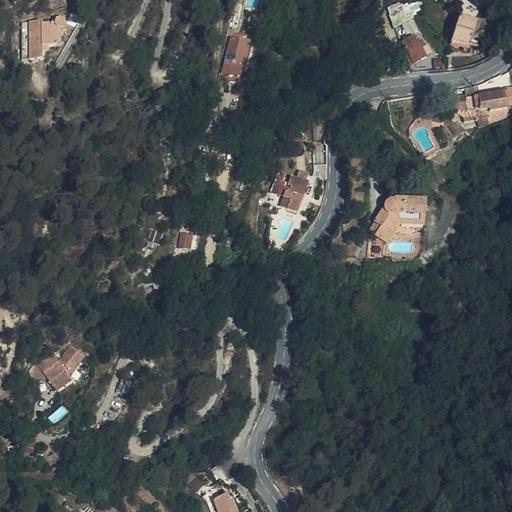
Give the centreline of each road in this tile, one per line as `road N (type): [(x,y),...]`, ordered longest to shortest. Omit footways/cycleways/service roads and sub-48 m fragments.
road 1 (tertiary): [(511,57),(487,72),(371,87),(339,106),(338,189),(326,226),(292,267),(284,374),(254,443),(254,462),(281,511)]
road 2 (unknown): [(230,86),(209,245),(218,292),(246,350),(233,440),(254,451)]
